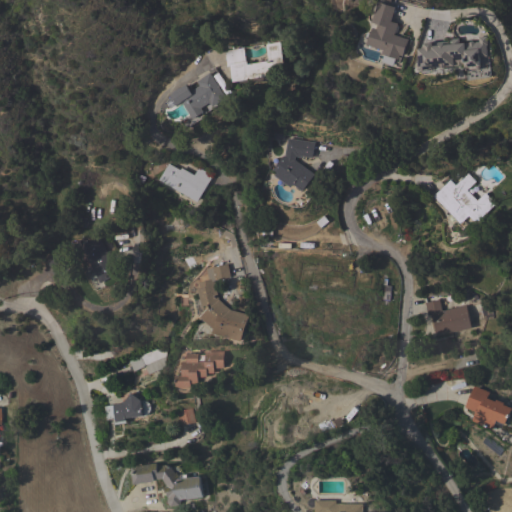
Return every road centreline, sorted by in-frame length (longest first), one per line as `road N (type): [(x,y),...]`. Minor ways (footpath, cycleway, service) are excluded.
road 1 (residential): [(462,511),(400,412),(402,266),(361,241),(346,206),(388,165)]
road 2 (residential): [(397,390),(293,360),(279,341),(227,184),(207,158),(159,135),(154,122)]
road 3 (residential): [(116,511),(83,385),(62,344),(34,306),(0,301)]
